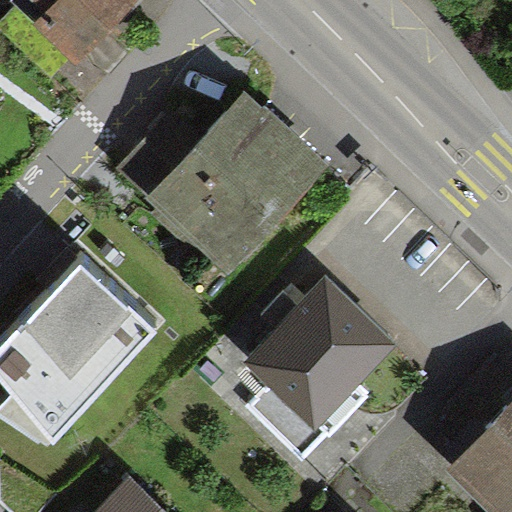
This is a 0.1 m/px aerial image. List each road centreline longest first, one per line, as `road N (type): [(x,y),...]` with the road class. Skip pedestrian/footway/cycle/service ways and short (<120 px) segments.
road 1 (residential): [(212,0),(0,228)]
road 2 (primary): [(511,199),(301,0)]
